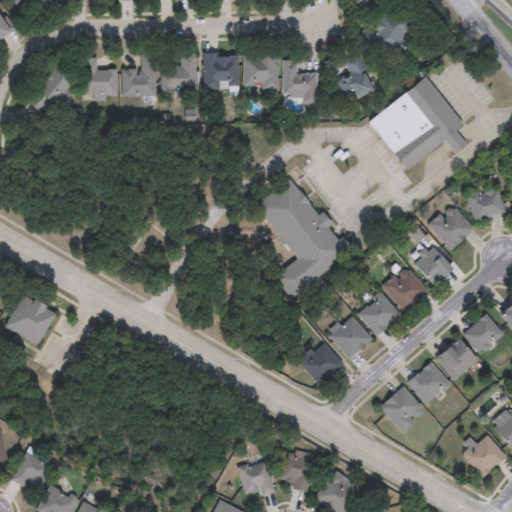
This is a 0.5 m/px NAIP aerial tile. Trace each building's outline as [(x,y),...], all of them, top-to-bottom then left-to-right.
[(44,0),(47,7),(18,17),(12,0),(44,0)] [(366,0),(356,8),(349,0),(366,0)] [(400,52),(356,45),(359,28),(371,31),(373,15),(405,20),(400,52)] [(0,38),(8,34),(0,22),(0,38)] [(194,54),(194,92),(160,92),(160,66),(178,66),(178,54),(194,54)] [(237,54),(237,88),(202,88),(202,54),(237,54)] [(370,91),(341,102),(333,80),(347,75),(341,60),(356,54),(370,91)] [(120,97),(120,69),(139,69),(139,56),(154,56),(154,97),(120,97)] [(276,56),(276,89),(242,89),(242,56),(276,56)] [(96,59),(96,70),(115,70),(115,97),(81,97),(82,58),(96,59)] [(315,73),(315,105),(301,105),(301,97),(281,97),(281,60),(296,60),(296,73),(315,73)] [(45,103),(38,114),(25,105),(53,64),(74,78),(66,90),(69,92),(57,111),(45,103)] [(403,172),(443,143),(453,155),(465,146),(454,131),(461,127),(425,79),(366,122),(403,172)] [(296,262),(273,279),(289,300),(348,256),(328,229),(331,226),(322,214),(318,218),(291,181),(256,207),(296,262)] [(466,196),(496,187),(504,213),(474,222),(466,196)] [(473,231),(448,251),(427,225),(452,205),(473,231)] [(413,266),(431,248),(451,268),(433,286),(413,266)] [(381,287),(404,267),(427,292),(403,313),(381,287)] [(399,316),(375,336),(356,314),(380,294),(399,316)] [(54,312),(38,346),(3,330),(20,295),(54,312)] [(511,330),(499,316),(511,304),(511,330)] [(502,335),(478,354),(462,333),(485,314),(502,335)] [(328,338),(350,317),(370,338),(348,359),(328,338)] [(476,360),(453,380),(433,359),(456,338),(476,360)] [(406,383),(429,362),(448,384),(424,404),(406,383)] [(398,432),(377,407),(401,386),(423,411),(398,432)] [(511,412),(511,449),(511,450),(488,424),(507,407),(511,412)] [(480,477),(461,455),(486,434),(504,457),(480,477)] [(303,492),(289,489),(290,483),(277,480),(284,449),(311,455),(303,492)] [(48,464),(34,492),(10,480),(24,452),(48,464)] [(257,490),(244,494),(236,469),(263,461),(272,492),(259,496),(257,490)] [(356,489),(338,511),(329,511),(311,497),(333,470),(356,489)] [(75,499),(67,511),(36,511),(33,510),(48,484),(75,499)] [(75,511),(83,498),(106,511),(75,511)] [(239,511),(212,511),(218,501),(239,511)]
